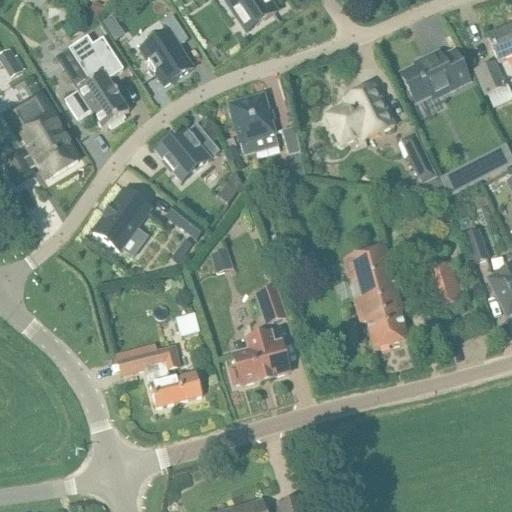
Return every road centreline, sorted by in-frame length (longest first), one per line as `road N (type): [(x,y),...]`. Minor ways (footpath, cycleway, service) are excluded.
road 1 (residential): [(351,39),(209,88),(159,117),(107,169),(74,223),(0,287)]
road 2 (tertiary): [(115,472),(511,365)]
road 3 (tertiary): [(115,472),(72,366),(0,305)]
